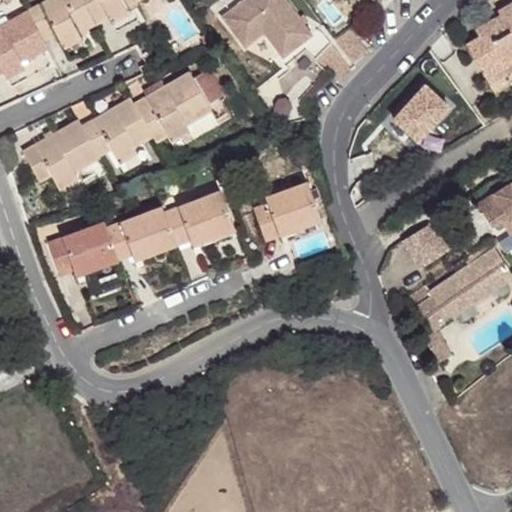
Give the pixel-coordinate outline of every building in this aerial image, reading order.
[(49,0),(28,12),(44,42),(56,35),(64,48),(82,39),(78,32),(96,23),(83,0),(49,0)] [(138,0),(83,0),(96,23),(108,16),(111,22),(130,12),(127,6),(138,0)] [(311,34),(284,0),(243,0),(221,18),(245,47),(254,40),(263,32),(280,53),(282,56),(311,34)] [(511,1),(497,11),(500,15),(503,20),(493,26),(490,20),(475,29),(479,36),(466,43),(482,74),(511,56),(511,1)] [(208,7),(197,16),(203,25),(214,18),(208,7)] [(44,42),(28,12),(0,26),(0,73),(3,72),(6,78),(24,68),(21,62),(47,48),(44,42)] [(493,26),(503,20),(500,15),(490,20),(493,26)] [(366,50),(346,28),(333,38),(351,62),(366,50)] [(208,32),(200,37),(204,43),(213,39),(208,32)] [(263,32),(254,40),(270,61),(280,53),(263,32)] [(350,69),(330,43),(315,60),(339,82),(350,69)] [(511,67),(511,56),(482,74),(487,82),(511,67)] [(193,78),(190,73),(165,87),(146,98),(134,105),(152,136),(155,141),(166,134),(171,142),(190,132),(184,123),(210,109),(208,104),(223,95),(209,69),(193,78)] [(141,90),(146,98),(165,87),(160,79),(141,90)] [(449,107),(426,86),(395,119),(419,140),(449,107)] [(130,99),(82,127),(99,154),(110,148),(118,162),(135,153),(132,146),(152,136),(134,105),(130,99)] [(219,124),(210,109),(184,123),(190,132),(193,139),(219,124)] [(50,174),(58,188),(77,177),(73,171),(99,157),(99,154),(82,127),(78,121),(23,152),(39,180),(50,174)] [(308,182),(265,198),(267,204),(253,209),(264,240),(278,234),(277,228),(297,221),(299,227),(321,220),(308,182)] [(511,184),(480,204),(493,226),(503,220),(511,235),(511,234),(511,184)] [(221,192),(164,213),(176,244),(190,239),(210,231),(213,238),(235,229),(221,192)] [(162,207),(106,228),(118,260),(132,254),(152,246),(154,252),(176,244),(164,213),(162,207)] [(297,221),(277,228),(278,234),(299,227),(297,221)] [(104,222),(48,242),(59,274),(74,269),(93,261),(96,267),(118,260),(106,228),(104,222)] [(427,225),(404,239),(420,267),(447,250),(439,234),(427,225)] [(210,231),(190,239),(192,245),(213,238),(210,231)] [(432,333),(511,279),(511,277),(490,243),(463,261),(467,267),(429,292),(426,288),(409,298),(432,333)] [(152,246),(132,254),(134,260),(154,252),(152,246)] [(93,261),(74,269),(76,274),(96,267),(93,261)] [(449,357),(436,332),(422,339),(436,364),(449,357)]
